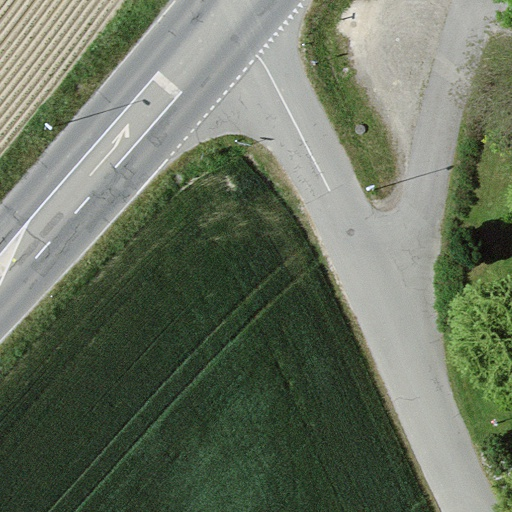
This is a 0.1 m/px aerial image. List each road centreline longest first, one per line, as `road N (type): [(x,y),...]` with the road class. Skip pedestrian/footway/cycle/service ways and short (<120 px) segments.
road 1 (unclassified): [(257,0),(479,511)]
road 2 (tertiary): [(235,0),(0,272)]
